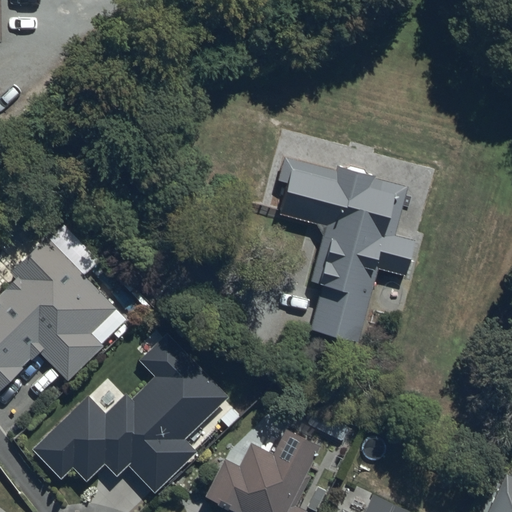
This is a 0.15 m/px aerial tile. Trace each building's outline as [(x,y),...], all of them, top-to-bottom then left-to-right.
[(312,324),(358,337),(378,262),(406,270),(415,235),(396,230),(408,182),(286,150),(279,176),(289,178),(281,209),(324,220),(310,275),(324,279),(312,324)] [(0,386),(42,347),(69,376),(105,342),(92,328),(118,304),(49,232),(11,268),(17,274),(0,289),(0,386)] [(105,408),(87,390),(33,443),(62,473),(73,462),(86,476),(105,458),(117,471),(128,460),(154,487),(196,447),(185,435),(228,394),(166,329),(139,355),(155,372),(131,394),(126,389),(105,408)] [(303,511),(307,504),(290,496),(320,433),(285,416),(273,443),(250,432),(239,455),(224,448),(206,487),(235,501),(230,511),(231,511),(303,511)] [(511,511),(511,472),(506,470),(486,511),(511,511)] [(363,511),(359,511),(340,504),(337,511),(406,511),(409,506),(373,490),(363,511)]
